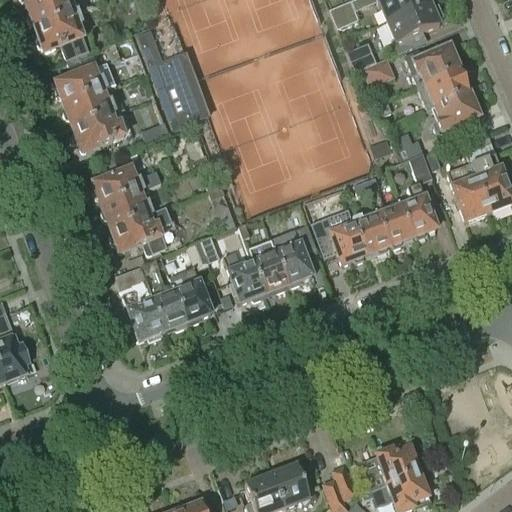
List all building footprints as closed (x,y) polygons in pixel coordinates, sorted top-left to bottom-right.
[(25,11),(56,0),(17,0),(17,1),(20,9),(25,10),(25,11)] [(69,0),(56,0),(25,11),(28,20),(25,24),(29,32),(33,33),(34,35),(72,20),(68,9),(72,8),(69,0)] [(385,28),(427,10),(423,0),(392,0),(376,7),(385,28)] [(349,6),(327,15),(336,35),(358,26),(354,17),(349,6)] [(429,13),(427,10),(385,28),(394,49),(436,31),(435,27),(440,24),(435,12),(429,13)] [(72,20),(34,35),(37,44),(34,46),(37,55),(41,56),(43,59),(82,45),(77,32),(80,31),(76,19),(72,20)] [(170,137),(207,124),(210,123),(185,59),(173,28),(171,29),(149,37),(135,43),(170,137)] [(354,79),(362,76),(362,75),(375,69),(367,48),(345,58),(354,79)] [(406,70),(411,81),(416,93),(424,90),(458,76),(448,52),(406,70)] [(362,75),(362,76),(369,93),(393,83),(385,65),(375,69),(362,75)] [(63,112),(101,98),(114,93),(105,69),(54,88),(56,93),(53,96),(55,103),(60,104),(63,112)] [(468,99),(458,76),(424,90),(434,113),(468,99)] [(106,109),(101,98),(63,112),(64,115),(62,119),(64,126),(68,127),(71,135),(110,121),(114,119),(109,108),(106,109)] [(468,99),(434,113),(440,126),(431,129),(436,140),(477,122),(468,99)] [(386,107),(375,111),(380,123),(391,119),(386,107)] [(110,121),(71,135),(72,138),(70,142),(73,150),(77,151),(80,159),(123,143),(118,129),(114,131),(110,121)] [(163,129),(140,138),(145,151),(168,141),(163,129)] [(462,147),(464,154),(473,178),(488,218),(511,209),(485,138),(462,147)] [(408,168),(422,162),(421,160),(416,147),(411,149),(406,139),(391,145),(401,168),(408,166),(408,168)] [(371,150),(375,162),(389,157),(385,145),(371,150)] [(473,178),(464,154),(445,160),(443,154),(422,162),(431,185),(446,179),(449,187),(473,178)] [(191,166),(194,176),(208,171),(204,161),(191,166)] [(412,244),(417,242),(420,244),(428,241),(429,238),(436,235),(419,189),(431,185),(422,162),(408,168),(417,190),(407,193),(412,208),(400,213),(412,244)] [(97,204),(100,213),(139,198),(159,190),(155,178),(135,186),(130,174),(92,189),(93,193),(90,196),(94,204),(97,204)] [(473,178),(449,187),(464,227),(488,218),(473,178)] [(207,197),(220,192),(217,184),(203,189),(207,197)] [(373,184),(363,187),(367,198),(377,195),(373,184)] [(367,198),(363,187),(354,191),(358,201),(367,198)] [(223,201),(220,192),(207,197),(210,206),(223,201)] [(143,209),(139,198),(100,213),(101,216),(99,219),(102,226),(106,227),(109,236),(151,220),(147,208),(143,209)] [(341,271),(347,269),(351,271),(358,268),(358,265),(365,262),(353,230),(341,235),(333,213),(325,216),(320,205),(303,211),(312,235),(325,230),(341,271)] [(405,247),(412,244),(400,213),(377,221),(388,253),(394,251),(397,253),(405,250),(405,247)] [(164,215),(151,220),(109,236),(110,239),(108,243),(111,250),(115,251),(118,260),(160,243),(156,233),(169,228),(164,215)] [(382,256),(388,253),(377,221),(353,230),(365,262),(371,260),(374,262),(381,259),(382,256)] [(244,231),(237,233),(242,246),(249,244),(244,231)] [(306,232),(287,239),(281,241),(287,255),(275,259),(287,293),(288,294),(298,290),(299,287),(311,283),(303,260),(314,256),(306,232)] [(210,242),(199,246),(208,269),(219,265),(210,242)] [(208,269),(199,246),(185,252),(193,274),(208,269)] [(288,294),(287,293),(275,259),(252,268),(263,300),(274,296),(276,298),(288,294)] [(260,301),(263,300),(252,268),(239,273),(234,260),(222,264),(239,309),(250,305),(252,307),(260,304),(260,301)] [(177,336),(188,332),(175,297),(167,301),(154,268),(138,274),(144,289),(148,300),(163,338),(175,334),(177,336)] [(144,289),(138,274),(114,283),(120,299),(144,289)] [(175,297),(188,332),(199,328),(199,325),(211,321),(193,274),(181,279),(186,293),(175,297)] [(160,340),(163,338),(148,300),(135,305),(132,299),(122,303),(138,348),(152,343),(153,345),(160,342),(160,340)] [(224,315),(232,312),(228,302),(220,305),(224,315)] [(0,347),(0,379),(4,389),(27,380),(23,371),(28,369),(21,351),(16,352),(13,343),(0,347)] [(369,498),(386,492),(418,479),(414,467),(416,464),(414,458),(410,456),(409,454),(393,459),(391,455),(375,461),(376,463),(358,470),(369,498)] [(280,511),(294,511),(316,502),(310,485),(303,488),(296,470),(268,480),(280,511)] [(334,485),(343,506),(354,501),(343,472),(331,476),(334,485)] [(426,492),(422,491),(418,479),(386,492),(369,498),(360,501),(362,507),(371,503),(373,511),(378,511),(392,507),(393,511),(412,511),(411,509),(427,503),(426,502),(429,498),(426,492)] [(280,511),(268,480),(244,489),(251,508),(244,510),(245,511),(280,511)] [(323,489),(330,511),(332,511),(344,508),(343,506),(334,485),(323,489)] [(231,503),(221,507),(223,511),(233,511),(235,511),(231,503)]
